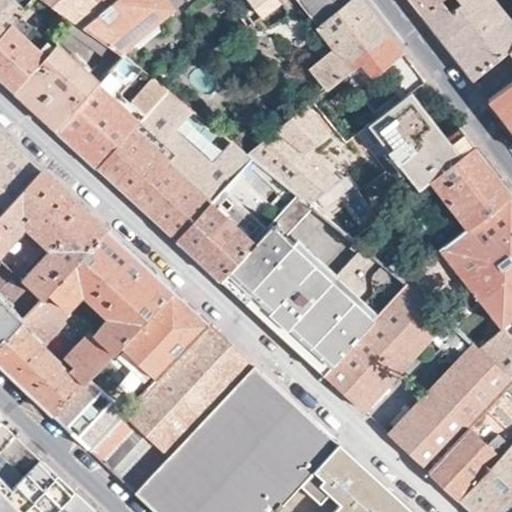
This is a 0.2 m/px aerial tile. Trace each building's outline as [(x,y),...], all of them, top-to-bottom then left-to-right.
[(30,2),(32,0),(0,0),(0,35),(19,15),(30,2)] [(46,0),(76,20),(83,26),(114,0),(46,0)] [(114,0),(83,26),(122,53),(171,10),(175,14),(178,13),(168,0),(114,0)] [(248,0),(262,17),(263,16),(283,0),(248,0)] [(297,0),(316,25),(317,26),(348,0),(297,0)] [(381,27),(360,0),(348,0),(317,26),(350,70),(352,68),(365,83),(401,53),(381,27)] [(411,0),(421,13),(437,0),(411,0)] [(19,15),(0,35),(0,77),(15,91),(53,47),(19,15)] [(58,130),(125,55),(122,53),(83,26),(76,20),(68,30),(104,57),(103,62),(92,75),(57,42),(53,47),(15,91),(34,108),(58,130)] [(322,85),(318,88),(322,93),(350,70),(317,26),(316,25),(312,28),(330,53),(310,70),(322,85)] [(98,167),(168,90),(154,78),(124,110),(112,100),(141,67),(127,57),(125,55),(58,130),(76,146),(98,167)] [(511,80),(488,98),(511,127),(511,80)] [(254,159),(248,154),(168,90),(98,167),(133,198),(175,237),(211,202),(254,159)] [(369,124),(418,188),(430,178),(473,144),(458,126),(445,136),(411,92),(369,124)] [(324,129),(306,106),(248,154),(254,159),(299,195),(312,205),(321,197),(339,181),(317,163),(300,149),(324,129)] [(0,213),(41,168),(4,134),(0,130),(0,213)] [(430,178),(467,226),(511,193),(498,176),(473,144),(430,178)] [(0,257),(42,296),(46,291),(107,229),(75,199),(41,168),(0,213),(0,257)] [(504,331),(481,350),(497,365),(511,352),(511,194),(511,193),(467,226),(401,277),(408,283),(425,300),(457,272),(504,331)] [(325,374),(408,283),(401,277),(355,240),(351,245),(356,250),(332,276),(286,235),(313,205),(312,205),(299,195),(259,237),(220,278),(232,289),(293,345),(325,374)] [(321,197),(312,205),(313,205),(337,225),(345,216),(321,197)] [(196,256),(220,278),(259,237),(252,231),(247,236),(211,202),(175,237),(196,256)] [(93,333),(114,351),(172,289),(137,256),(107,229),(46,291),(67,309),(83,292),(109,316),(93,333)] [(0,340),(18,321),(42,296),(0,257),(0,340)] [(432,335),(446,319),(425,300),(408,283),(325,374),(340,388),(363,410),(423,345),(432,335)] [(114,351),(90,376),(127,410),(210,323),(191,306),(172,289),(114,351)] [(42,296),(18,321),(43,345),(72,314),(67,309),(46,291),(42,296)] [(446,319),(432,335),(445,347),(460,331),(446,319)] [(0,364),(19,382),(53,414),(90,376),(114,351),(93,333),(89,329),(59,360),(43,345),(18,321),(0,340),(0,364)] [(110,467),(134,489),(255,364),(234,345),(210,323),(127,410),(90,448),(110,467)] [(460,331),(445,347),(459,360),(474,344),(460,331)] [(497,365),(481,350),(474,344),(459,360),(388,433),(405,449),(426,468),(511,379),(497,365)] [(511,352),(497,365),(511,379),(426,468),(440,481),(458,498),(511,441),(511,352)] [(321,425),(297,403),(274,382),(263,371),(258,376),(255,373),(256,372),(256,365),(255,364),(134,489),(135,490),(142,490),(144,489),(147,492),(142,497),(158,511),(274,511),(333,451),(314,433),(321,425)] [(90,448),(127,410),(90,376),(53,414),(72,432),(90,448)] [(0,421),(0,511),(17,511),(56,473),(22,442),(0,421)] [(340,443),(321,425),(314,433),(333,451),(340,443)] [(511,511),(511,441),(458,498),(473,511),(511,511)] [(368,472),(372,472),(340,443),(333,451),(359,477),(361,475),(365,471),(368,472)] [(359,477),(333,451),(274,511),(416,511),(377,476),(372,482),(361,475),(359,477)] [(377,476),(372,472),(368,472),(365,471),(361,475),(372,482),(377,476)] [(98,511),(85,499),(56,473),(17,511),(98,511)] [(142,490),(135,490),(142,497),(147,492),(144,489),(142,490)]
